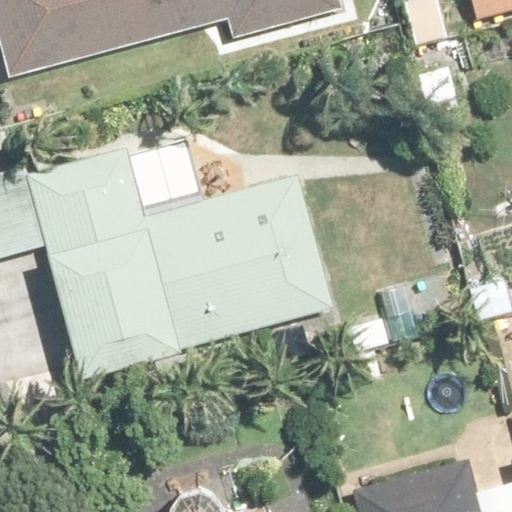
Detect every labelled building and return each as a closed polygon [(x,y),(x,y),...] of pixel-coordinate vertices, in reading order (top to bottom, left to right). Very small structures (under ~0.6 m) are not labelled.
[(240,37),(354,10),(351,0),(0,0),(0,17),(13,71),(235,19),(240,37)] [(511,0),(473,0),(477,11),(511,1),(511,0)] [(199,116),(0,161),(0,248),(57,236),(85,361),(334,305),(300,154),(212,174),(199,116)] [(490,511),(476,456),(359,485),(365,511),(490,511)] [(292,511),(286,486),(168,511),(292,511)]
